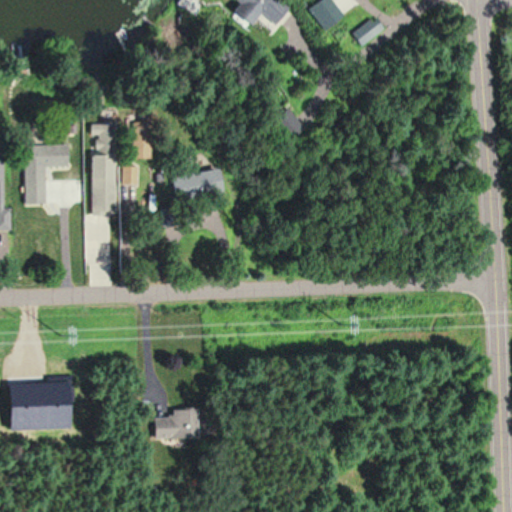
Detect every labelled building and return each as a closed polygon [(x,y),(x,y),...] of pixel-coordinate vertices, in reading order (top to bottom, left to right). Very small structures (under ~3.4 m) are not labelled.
[(246,27),(257,14),(272,26),(286,9),(275,0),(227,0),(227,1),(233,6),(228,12),(246,27)] [(383,29),(375,17),(354,31),(363,43),(383,29)] [(270,121),(282,134),(294,122),(283,109),(270,121)] [(109,125),(83,125),(83,136),(90,136),(90,155),(85,155),(86,211),(110,211),(109,125)] [(19,145),(20,204),(40,204),(40,167),(62,167),(62,145),(19,145)] [(171,176),(174,195),(181,194),(181,198),(215,194),(212,171),(171,176)] [(167,408),(167,416),(150,416),(150,437),(190,437),(190,408),(167,408)]
